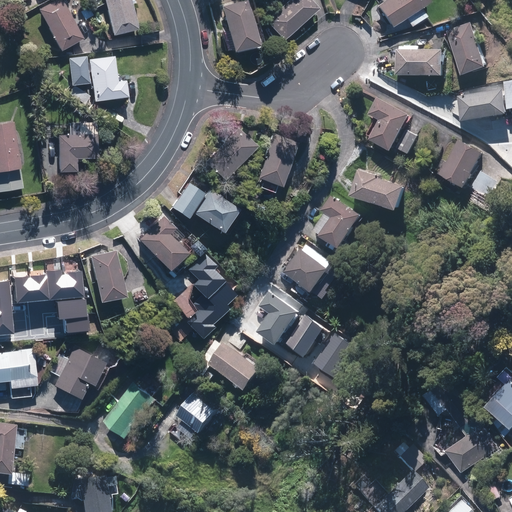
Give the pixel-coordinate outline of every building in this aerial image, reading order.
[(85,38),(63,0),(58,0),(39,11),(62,51),(85,38)] [(133,0),(105,0),(114,37),(141,30),(133,0)] [(248,0),(242,0),(222,5),(233,51),(259,45),(248,0)] [(320,6),(313,0),(286,0),(265,21),(285,40),(320,6)] [(430,0),(429,0),(381,0),(382,1),(378,4),(392,25),(406,17),(412,26),(427,16),(422,6),(430,0)] [(491,65),(473,21),(448,31),(466,76),(491,65)] [(449,49),(399,47),(398,74),(448,76),(449,49)] [(94,100),(129,97),(128,80),(119,81),(117,56),(90,58),(94,100)] [(88,57),(69,58),(71,85),(90,84),(88,57)] [(511,114),(508,88),(461,94),(464,120),(511,114)] [(414,114),(380,97),(371,115),(381,120),(372,138),(396,150),(398,147),(412,154),(421,135),(407,128),(414,114)] [(16,121),(0,122),(0,191),(23,189),(16,121)] [(60,136),(60,171),(79,171),(79,158),(99,158),(99,123),(40,123),(40,136),(60,136)] [(257,143),(238,125),(205,162),(225,179),(257,143)] [(274,132),(258,176),(282,184),(298,141),(274,132)] [(487,152),(461,138),(443,173),(469,187),(487,152)] [(381,174),(359,170),(353,197),(404,208),(409,184),(380,178),(381,174)] [(504,185),(482,173),(474,187),(496,200),(504,185)] [(206,192),(188,181),(172,206),(190,217),(206,192)] [(241,204),(212,185),(195,212),(224,231),(241,204)] [(366,213),(335,195),(326,211),(328,212),(318,229),(347,246),(366,213)] [(136,221),(122,235),(136,249),(143,243),(168,268),(187,250),(170,233),(176,227),(164,215),(147,232),(136,221)] [(307,250),(304,248),(288,273),(325,297),(344,267),(310,245),(307,250)] [(211,246),(190,260),(213,294),(183,314),(195,333),(216,320),(212,312),(230,300),(226,294),(237,286),(211,246)] [(117,249),(92,254),(101,301),(126,296),(117,249)] [(53,304),(36,279),(13,295),(15,297),(0,306),(0,309),(14,330),(53,304)] [(305,310),(273,290),(263,305),(273,312),(262,329),(284,343),(305,310)] [(79,309),(52,310),(53,331),(80,330),(79,309)] [(331,326),(308,313),(291,343),(314,356),(331,326)] [(267,366),(227,342),(213,365),(253,389),(267,366)] [(73,347),(65,347),(62,354),(59,352),(50,370),(53,372),(48,380),(81,398),(90,382),(93,384),(106,361),(75,345),(73,347)] [(36,349),(0,350),(0,378),(10,379),(10,395),(31,395),(31,384),(37,383),(36,349)] [(450,451),(465,473),(485,459),(488,462),(505,451),(455,376),(430,392),(445,414),(452,410),(471,437),(450,451)] [(127,389),(119,400),(122,402),(108,420),(130,437),(161,398),(157,395),(163,388),(154,382),(149,388),(139,380),(130,392),(127,389)] [(498,411),(495,414),(508,436),(511,430),(511,381),(492,405),(498,411)] [(224,410),(199,391),(182,414),(207,433),(224,410)] [(0,473),(9,474),(9,485),(28,486),(28,473),(13,473),(14,450),(23,450),(24,428),(15,428),(16,424),(0,423),(0,473)] [(289,437),(278,428),(271,436),(282,445),(289,437)] [(373,506),(378,511),(399,511),(410,504),(412,507),(421,499),(418,496),(429,487),(414,470),(373,506)] [(112,511),(109,473),(81,476),(84,511),(112,511)] [(471,511),(460,500),(447,511),(471,511)]
